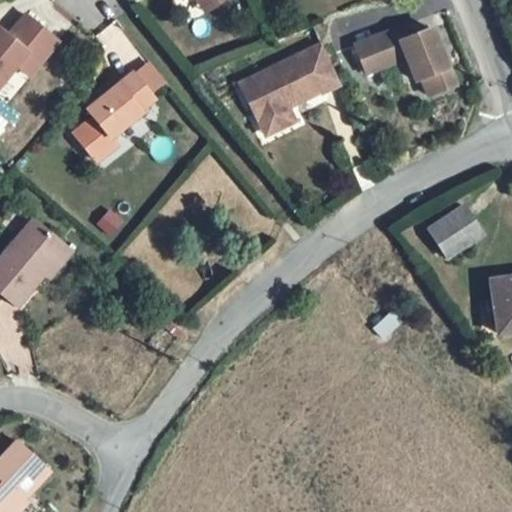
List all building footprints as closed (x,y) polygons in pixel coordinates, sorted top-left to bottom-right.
[(211,0),(196,0),(205,13),(216,6),(211,0)] [(58,42),(26,15),(8,36),(0,29),(0,85),(16,66),(20,70),(31,56),(40,64),(58,42)] [(411,37),(407,25),(355,46),(366,74),(406,58),(415,82),(421,80),(428,97),(454,87),(432,30),(411,37)] [(320,45),(239,83),(257,120),(286,107),(320,91),(321,93),(340,85),(320,45)] [(40,64),(31,56),(20,70),(29,77),(40,64)] [(0,94),(6,100),(26,76),(17,68),(0,87),(0,94)] [(154,100),(133,73),(88,111),(95,120),(109,137),(111,139),(142,113),(140,111),(154,100)] [(293,121),(286,107),(257,120),(264,135),(293,121)] [(109,137),(95,120),(83,130),(97,147),(109,137)] [(485,234),(465,205),(429,229),(449,258),(485,234)] [(62,244),(33,219),(0,258),(0,293),(16,307),(44,274),(39,270),(62,244)] [(71,251),(62,244),(39,270),(44,274),(49,278),(71,251)] [(511,277),(492,280),(499,333),(511,331),(511,277)] [(49,472),(17,441),(0,459),(0,511),(11,511),(23,499),(49,472)] [(18,511),(27,503),(23,499),(11,511),(18,511)]
